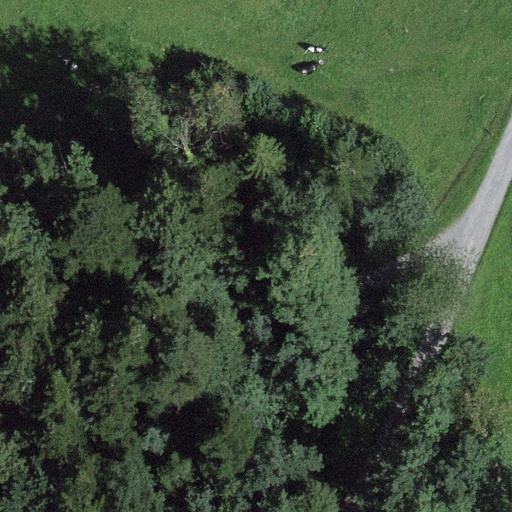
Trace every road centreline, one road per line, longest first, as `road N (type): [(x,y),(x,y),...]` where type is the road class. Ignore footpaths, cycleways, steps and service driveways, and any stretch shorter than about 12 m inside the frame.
road 1 (track): [(0,382),(366,282),(473,237)]
road 2 (track): [(473,237),(361,511)]
